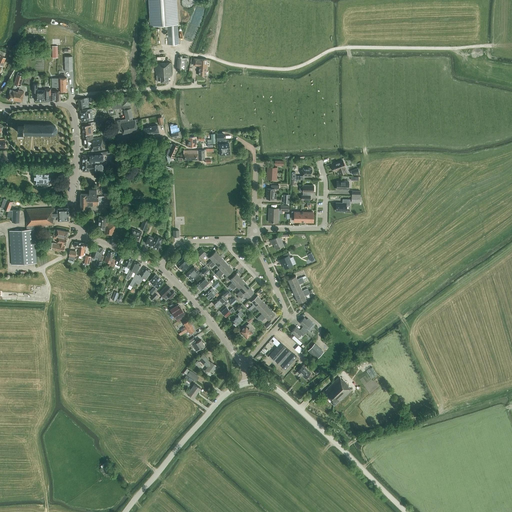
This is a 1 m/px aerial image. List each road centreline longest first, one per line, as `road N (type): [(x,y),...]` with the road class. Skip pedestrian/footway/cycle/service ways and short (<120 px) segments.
road 1 (track): [(172,51),(284,70),(343,47),(502,45)]
road 2 (unclassified): [(160,268),(77,225),(68,107),(0,105)]
road 3 (tertiary): [(405,511),(283,395),(246,384)]
road 4 (tertiary): [(125,511),(214,405),(246,384)]
road 5 (residential): [(241,365),(287,316),(253,240)]
road 6 (residential): [(318,161),(327,185),(323,226),(253,230)]
road 7 (unclassified): [(241,365),(160,268)]
